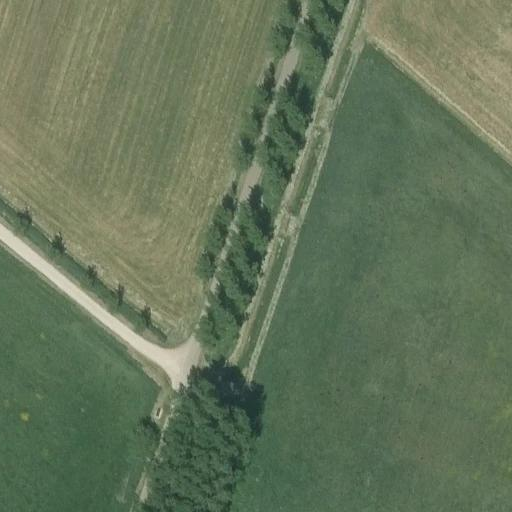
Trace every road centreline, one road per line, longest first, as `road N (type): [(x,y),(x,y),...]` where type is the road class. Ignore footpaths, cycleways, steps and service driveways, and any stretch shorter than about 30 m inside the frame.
road 1 (unclassified): [(186,369),(308,0)]
road 2 (track): [(186,369),(151,351),(0,232)]
road 3 (unclassified): [(186,369),(144,511)]
